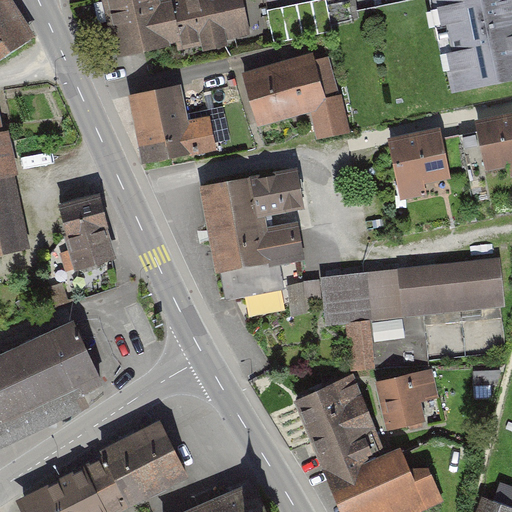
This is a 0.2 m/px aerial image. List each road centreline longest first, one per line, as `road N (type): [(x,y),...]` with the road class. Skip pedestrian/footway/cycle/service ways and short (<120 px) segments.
road 1 (primary): [(204,355),(39,0)]
road 2 (unclassified): [(0,489),(204,355)]
road 3 (primary): [(299,511),(204,355)]
road 4 (unknown): [(0,324),(47,308),(152,249)]
